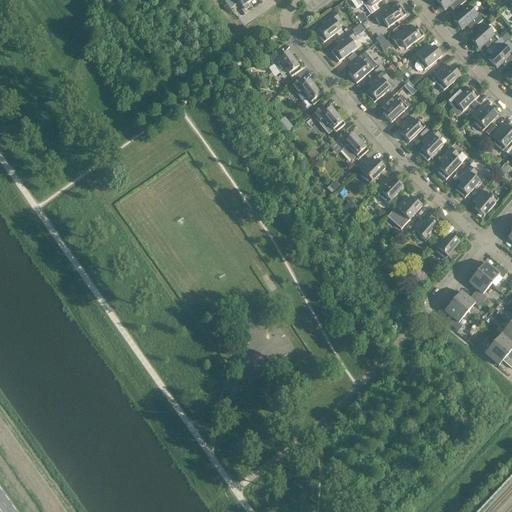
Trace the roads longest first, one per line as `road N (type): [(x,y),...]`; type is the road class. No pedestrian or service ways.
road 1 (residential): [(486,242),(293,36),(287,14),(306,0)]
road 2 (residential): [(511,116),(407,0)]
